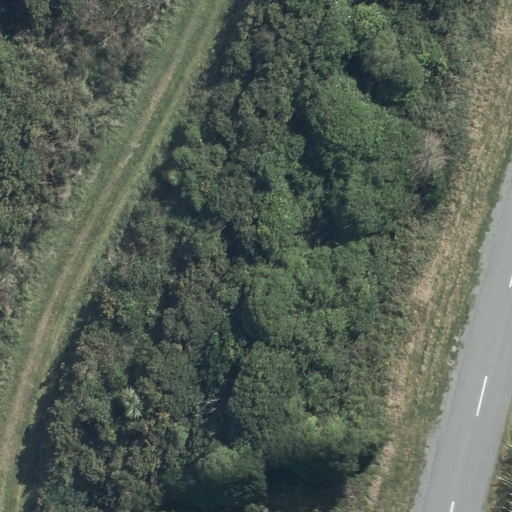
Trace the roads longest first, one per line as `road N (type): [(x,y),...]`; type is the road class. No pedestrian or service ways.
road 1 (track): [(167,0),(0,412)]
road 2 (tertiary): [(455,511),(511,287)]
